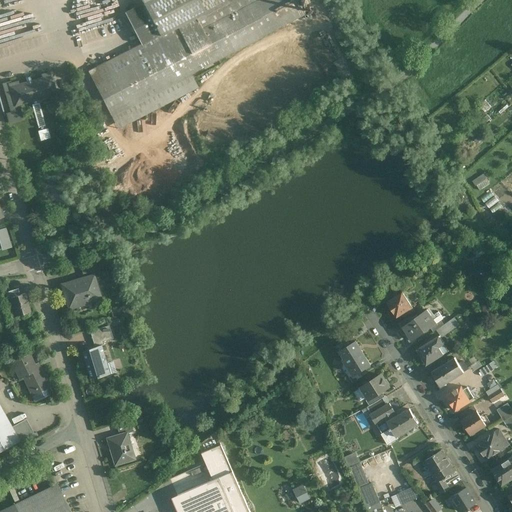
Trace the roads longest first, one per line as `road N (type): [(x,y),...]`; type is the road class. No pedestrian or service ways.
road 1 (residential): [(372,318),(494,511)]
road 2 (residential): [(33,262),(83,429)]
road 3 (residential): [(0,144),(33,262)]
